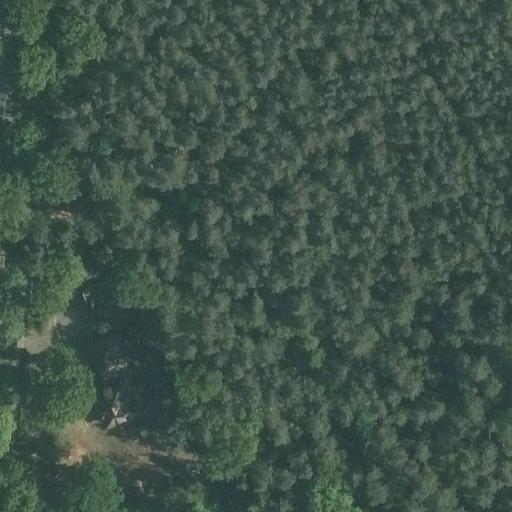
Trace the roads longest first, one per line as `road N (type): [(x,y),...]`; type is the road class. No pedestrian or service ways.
road 1 (track): [(236,511),(63,157),(38,124),(0,101)]
road 2 (track): [(511,360),(319,511)]
road 3 (secondary): [(0,160),(12,0)]
